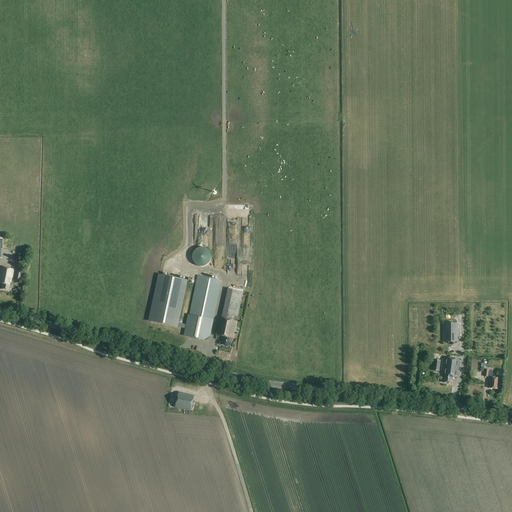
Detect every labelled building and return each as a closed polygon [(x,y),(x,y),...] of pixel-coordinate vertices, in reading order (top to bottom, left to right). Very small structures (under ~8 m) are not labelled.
[(201,247),(197,249),(194,251),(192,255),(192,259),(194,263),(197,266),(201,267),(205,267),(209,265),(211,261),(212,257),(211,253),(209,250),(205,248),(201,247)] [(11,283),(14,270),(0,266),(0,283),(1,284),(0,290),(8,291),(10,282),(11,283)] [(179,323),(188,281),(159,274),(149,321),(186,329),(185,336),(189,337),(190,336),(193,336),(192,338),(209,342),(222,281),(197,276),(187,325),(179,323)] [(238,317),(244,292),(228,289),(223,314),(221,314),(220,317),(234,320),(235,317),(238,317)] [(233,339),(237,321),(219,318),(216,335),(223,337),(221,345),(227,346),(227,347),(229,347),(229,346),(230,346),(232,338),(233,339)] [(444,342),(458,342),(458,324),(443,324),(444,342)] [(455,359),(456,357),(450,356),(450,358),(447,357),(444,376),(445,376),(445,383),(453,384),(454,377),(458,378),(461,359),(455,359)] [(498,389),(500,379),(493,378),(493,375),(489,375),(490,370),(486,370),(485,377),(490,377),(490,382),(491,382),(490,388),(498,389)] [(190,411),(194,396),(179,392),(175,407),(190,411)]
